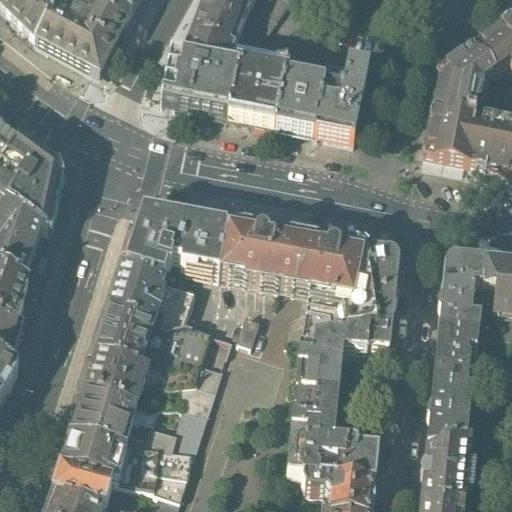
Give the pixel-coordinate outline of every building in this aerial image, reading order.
[(24,40),(34,50),(55,16),(65,0),(6,0),(0,7),(0,16),(7,23),(24,40)] [(84,0),(82,5),(83,6),(125,34),(143,0),(84,0)] [(189,40),(235,56),(251,15),(219,0),(205,0),(192,32),(189,40)] [(219,0),(251,15),(260,0),(219,0)] [(261,50),(276,27),(291,8),(277,0),(260,0),(251,15),(235,56),(228,77),(238,79),(241,69),(265,60),(261,50)] [(277,0),(291,8),(296,0),(277,0)] [(113,57),(125,34),(83,6),(72,25),(55,16),(34,50),(98,84),(113,57)] [(511,28),(474,56),(494,84),(502,79),(511,80),(511,28)] [(161,112),(173,114),(195,118),(228,125),(238,79),(228,77),(235,56),(189,40),(186,51),(182,67),(170,65),(161,112)] [(433,116),(476,125),(482,93),(488,88),(494,84),(474,56),(467,60),(440,79),(436,100),(433,116)] [(290,65),(265,60),(241,69),(238,79),(282,88),(290,65)] [(308,69),(290,65),(282,88),(272,135),(293,140),(313,144),(319,113),(323,95),(328,74),(308,69)] [(328,74),(323,95),(319,113),(339,118),(347,78),(328,74)] [(319,113),(313,144),(322,147),(354,154),(358,134),(369,82),(347,78),(339,118),(319,113)] [(282,88),(238,79),(228,125),(241,128),(258,132),(272,135),(282,88)] [(475,179),(502,184),(511,185),(511,132),(503,131),(476,125),(433,116),(421,167),(475,179)] [(0,176),(15,158),(19,154),(11,148),(0,139),(0,176)] [(7,213),(23,225),(40,238),(41,239),(47,242),(49,232),(57,190),(55,184),(53,179),(19,154),(15,158),(0,176),(0,208),(7,214),(7,213)] [(37,245),(40,238),(23,225),(7,213),(7,214),(0,223),(0,281),(2,283),(8,286),(21,293),(25,281),(31,262),(37,245)] [(180,285),(180,278),(182,229),(172,228),(141,222),(124,275),(163,287),(162,291),(166,293),(178,297),(179,285),(180,285)] [(203,234),(182,229),(180,278),(200,283),(217,285),(226,239),(203,234)] [(260,244),(226,239),(217,285),(244,291),(243,294),(260,297),(261,295),(275,297),(275,300),(278,301),(278,298),(284,261),(286,249),(260,244)] [(295,303),(309,306),(320,255),(306,252),(286,249),(284,261),(278,298),(295,303)] [(314,345),(343,341),(352,315),(362,263),(338,258),(320,255),(309,306),(305,327),(303,340),(314,345)] [(362,263),(352,315),(391,317),(397,283),(397,269),(392,264),(379,262),(362,263)] [(444,276),(442,284),(439,324),(438,343),(477,347),(487,274),(453,269),(448,271),(444,276)] [(511,276),(505,276),(487,274),(477,347),(511,350),(511,276)] [(163,287),(124,275),(119,291),(115,303),(109,320),(152,334),(157,319),(166,293),(162,291),(163,287)] [(26,295),(21,293),(8,286),(2,283),(0,281),(0,330),(15,337),(21,318),(19,317),(21,309),(24,301),(26,295)] [(178,297),(166,293),(157,319),(163,321),(158,336),(164,338),(183,335),(194,302),(178,297)] [(389,327),(391,317),(352,315),(343,341),(390,338),(389,327)] [(152,334),(109,320),(106,330),(101,346),(96,361),(138,375),(147,378),(149,379),(177,376),(196,374),(196,376),(199,376),(200,371),(209,343),(184,335),(183,335),(164,338),(158,336),(152,334)] [(244,327),(236,351),(249,356),(257,331),(244,327)] [(20,339),(15,337),(0,330),(0,371),(8,376),(10,370),(17,348),(20,339)] [(390,338),(343,341),(337,379),(351,378),(384,378),(390,338)] [(300,353),(297,372),(295,400),(339,405),(335,396),(337,379),(343,341),(314,345),(312,356),(300,353)] [(432,388),(468,392),(472,361),(475,361),(477,347),(438,343),(435,365),(432,388)] [(138,375),(96,361),(93,371),(89,384),(84,399),(134,416),(145,384),(147,378),(138,375)] [(0,410),(10,395),(17,381),(8,376),(0,371),(0,410)] [(221,378),(200,371),(199,376),(196,376),(195,393),(182,395),(183,417),(185,417),(207,424),(221,378)] [(196,376),(196,374),(177,376),(149,379),(147,378),(145,384),(149,386),(161,385),(162,396),(182,395),(195,393),(196,376)] [(468,392),(432,388),(429,423),(425,461),(467,448),(472,399),(467,399),(468,392)] [(76,422),(69,443),(123,457),(127,443),(131,427),(134,416),(84,399),(76,422)] [(290,447),(334,453),(336,432),(339,405),(295,400),(291,438),(290,447)] [(157,417),(134,416),(131,427),(153,431),(157,417)] [(194,464),(207,424),(185,417),(183,417),(182,417),(175,444),(176,444),(171,461),(190,464),(194,464)] [(127,443),(123,457),(125,458),(142,460),(162,462),(171,461),(176,444),(175,444),(149,437),(147,448),(127,443)] [(63,463),(59,476),(112,490),(118,491),(125,458),(123,457),(69,443),(67,452),(63,463)] [(330,487),(334,453),(290,447),(287,466),(286,483),(304,485),(303,503),(329,505),(330,487)] [(467,448),(425,461),(419,509),(449,511),(464,511),(472,447),(467,448)] [(334,453),(330,487),(351,490),(372,492),(377,457),(348,454),(334,453)] [(156,503),(171,461),(162,462),(142,460),(125,458),(118,491),(134,495),(156,503)] [(179,510),(186,487),(190,464),(171,461),(156,503),(179,510)] [(55,487),(51,501),(88,511),(105,511),(112,490),(59,476),(55,487)] [(369,511),(372,492),(351,490),(330,487),(329,505),(328,511),(369,511)] [(46,511),(88,511),(51,501),(46,511)] [(178,511),(179,510),(156,503),(153,511),(178,511)]
